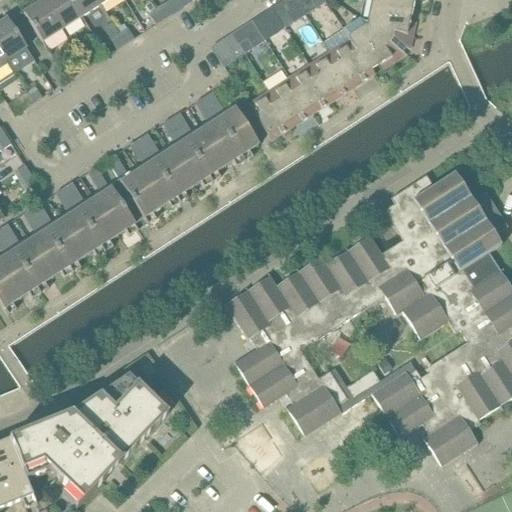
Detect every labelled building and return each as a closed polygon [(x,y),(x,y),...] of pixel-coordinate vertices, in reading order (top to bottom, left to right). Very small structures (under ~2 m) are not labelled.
[(23,15),(42,44),(62,31),(41,0),(37,0),(32,4),(34,7),(23,15)] [(41,0),(62,31),(81,19),(68,0),(41,0)] [(68,0),(81,19),(100,6),(96,0),(68,0)] [(172,0),(165,5),(157,10),(164,21),(172,15),(183,8),(178,0),(172,0)] [(293,0),(285,0),(271,10),(284,30),(305,16),(293,0)] [(323,0),(293,0),(305,16),(325,3),(323,0)] [(363,0),(363,1),(411,11),(414,0),(420,2),(419,0),(363,0)] [(370,72),(371,71),(379,66),(382,71),(394,63),(393,62),(405,55),(408,51),(411,37),(412,37),(415,24),(409,22),(411,11),(363,1),(359,20),(342,31),(348,41),(349,41),(370,72)] [(150,4),(145,7),(149,14),(154,10),(150,4)] [(155,26),(164,21),(157,10),(156,10),(148,15),(155,26)] [(271,10),(251,23),(264,43),(284,30),(271,10)] [(0,53),(6,62),(26,49),(7,20),(0,24),(0,53)] [(264,43),(251,23),(231,35),(244,56),(264,43)] [(118,35),(126,30),(124,26),(116,31),(118,35)] [(126,30),(118,35),(125,46),(134,40),(127,29),(126,30)] [(117,51),(125,46),(118,35),(110,40),(117,51)] [(210,49),(223,69),(244,56),(231,35),(210,49)] [(354,89),(365,82),(374,76),(371,71),(370,72),(349,41),(348,41),(329,54),(350,85),(350,84),(354,89)] [(0,84),(15,76),(6,62),(0,53),(0,84)] [(88,54),(80,60),(87,70),(95,65),(88,54)] [(329,54),(308,67),(329,98),(330,98),(333,103),(354,89),(350,84),(350,85),(329,54)] [(79,76),(87,70),(80,60),(72,65),(79,76)] [(310,111),(313,116),(333,103),(330,98),(329,98),(308,67),(288,80),(309,111),(310,111)] [(288,80),(268,93),(288,124),(289,124),(293,129),(313,116),(310,111),(309,111),(288,80)] [(35,89),(27,94),(33,105),(42,99),(35,89)] [(268,93),(247,107),(270,143),(293,129),(289,124),(288,124),(268,93)] [(25,110),(33,105),(27,94),(18,99),(25,110)] [(211,94),(203,99),(214,116),(222,111),(211,94)] [(203,99),(194,105),(205,122),(214,116),(203,99)] [(235,111),(218,122),(244,163),(252,158),(249,153),(257,147),(235,111)] [(179,115),(171,120),(181,137),(190,132),(179,115)] [(173,142),(181,137),(171,120),(162,126),(173,142)] [(244,163),(218,122),(201,133),(224,168),(232,163),(236,168),(244,163)] [(201,133),(185,143),(212,184),(220,179),(216,173),(224,168),(201,133)] [(147,136),(138,141),(149,158),(158,152),(147,136)] [(0,152),(11,145),(5,137),(0,140),(0,152)] [(138,141),(130,146),(141,163),(149,158),(138,141)] [(212,184),(185,143),(169,153),(192,189),(200,184),(204,189),(212,184)] [(169,153),(153,164),(180,205),(188,200),(184,194),(192,189),(169,153)] [(114,156),(106,162),(117,179),(125,173),(114,156)] [(180,205),(153,164),(137,174),(160,210),(168,205),(171,210),(180,205)] [(30,175),(24,167),(13,174),(19,182),(30,175)] [(95,169),(87,174),(98,191),(106,186),(95,169)] [(137,174),(120,185),(142,220),(146,227),(148,226),(148,225),(155,221),(152,215),(160,210),(137,174)] [(326,268),(321,261),(277,290),(270,279),(225,308),(247,343),(249,341),(256,351),(231,367),(260,413),(285,397),(292,406),(286,410),(305,439),(341,416),(368,399),(372,396),(385,417),(382,420),(382,421),(386,419),(400,440),(396,442),(397,443),(422,427),(428,437),(419,443),(420,444),(424,441),(441,468),(437,471),(438,472),(477,446),(469,433),(480,426),(478,422),(499,409),(501,412),(502,412),(500,408),(511,400),(511,292),(500,274),(503,272),(502,271),(499,273),(488,255),(501,247),(494,237),(502,232),(507,229),(496,211),(485,194),(472,202),(454,174),(433,188),(426,177),(390,200),(394,206),(383,213),(402,242),(381,256),(370,239),(326,268)] [(30,175),(19,182),(24,191),(35,184),(30,175)] [(82,201),(71,184),(63,189),(74,206),(82,201)] [(142,220),(120,185),(111,191),(133,226),(142,220)] [(63,189),(55,195),(65,212),(74,206),(63,189)] [(111,191),(94,202),(117,238),(125,233),(128,238),(136,233),(136,234),(138,232),(133,226),(111,191)] [(117,238),(94,202),(78,212),(104,254),(112,248),(109,243),(117,238)] [(39,205),(31,210),(42,227),(50,222),(39,205)] [(42,227),(31,210),(22,216),(33,233),(42,227)] [(78,212),(61,223),(85,259),(93,253),(96,259),(104,254),(78,212)] [(85,259),(61,223),(45,233),(72,274),(80,269),(77,264),(85,259)] [(18,243),(7,226),(0,230),(0,233),(9,248),(18,243)] [(0,233),(0,252),(1,253),(9,248),(0,233)] [(45,233),(29,244),(52,279),(60,274),(64,280),(72,274),(45,233)] [(52,279),(29,244),(13,254),(40,295),(48,290),(44,285),(52,279)] [(13,254),(0,262),(0,269),(20,300),(28,295),(32,300),(40,295),(13,254)] [(0,269),(0,306),(7,317),(16,311),(12,305),(20,300),(0,269)] [(155,375),(149,364),(141,369),(148,380),(155,375)] [(168,415),(145,393),(129,378),(128,377),(72,415),(69,416),(70,417),(120,465),(168,415)] [(58,421),(34,431),(9,441),(26,483),(50,473),(82,503),(75,510),(76,511),(110,475),(120,465),(70,417),(69,416),(58,421)] [(9,441),(0,444),(0,511),(33,498),(26,483),(9,441)]
